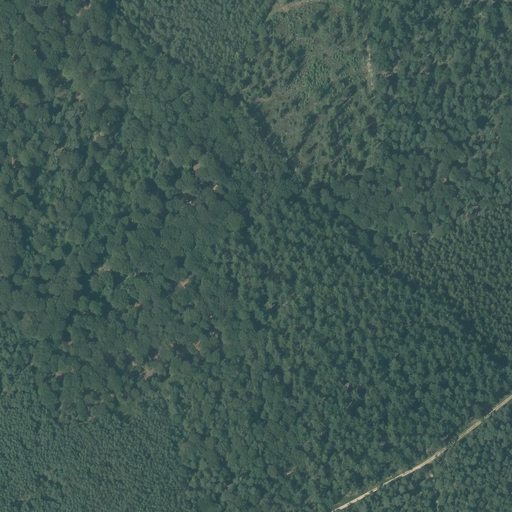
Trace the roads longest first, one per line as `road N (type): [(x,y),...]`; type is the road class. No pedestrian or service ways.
road 1 (track): [(0,396),(130,244),(274,0)]
road 2 (track): [(427,467),(392,281),(217,93)]
road 3 (track): [(511,369),(480,350),(441,307),(392,281)]
road 4 (track): [(435,511),(427,467),(335,511)]
